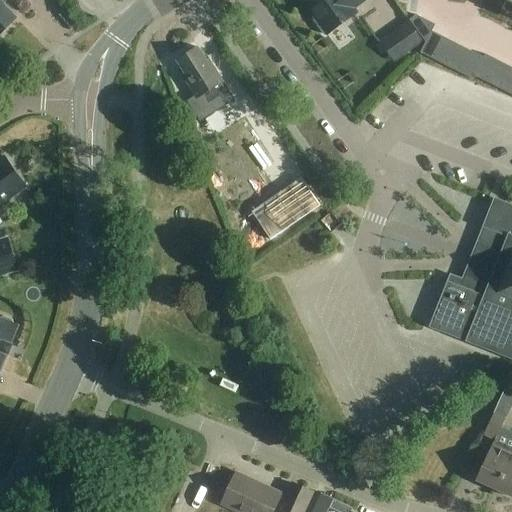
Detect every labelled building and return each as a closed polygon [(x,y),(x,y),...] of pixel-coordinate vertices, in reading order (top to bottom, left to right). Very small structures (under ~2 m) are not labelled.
[(300,0),(328,37),(360,14),(357,10),(369,0),(300,0)] [(0,34),(17,18),(0,1),(0,34)] [(407,22),(390,35),(389,35),(403,54),(421,41),(407,22)] [(177,61),(174,62),(183,76),(183,77),(180,78),(192,96),(185,101),(196,118),(198,121),(208,114),(231,99),(232,99),(207,61),(205,62),(196,48),(188,54),(185,53),(177,58),(177,61)] [(0,207),(27,189),(5,158),(0,161),(0,207)] [(511,205),(502,201),(482,250),(476,247),(469,264),(475,267),(466,290),(448,283),(431,325),(511,358),(511,205)] [(0,277),(21,271),(10,238),(0,240),(0,277)] [(0,319),(0,318),(0,371),(7,355),(8,355),(12,346),(11,345),(19,327),(14,325),(12,321),(4,317),(0,319)] [(501,428),(506,417),(495,412),(484,435),(495,440),(501,428)] [(495,440),(476,481),(497,490),(511,456),(511,432),(501,428),(495,440)] [(511,456),(497,490),(511,497),(511,456)] [(287,497),(236,474),(222,504),(238,511),(303,511),(312,493),(293,484),(287,497)] [(351,511),(353,509),(334,500),(330,508),(337,511),(351,511)]
